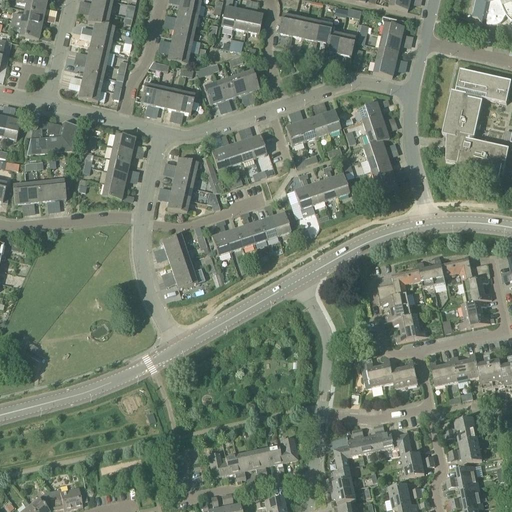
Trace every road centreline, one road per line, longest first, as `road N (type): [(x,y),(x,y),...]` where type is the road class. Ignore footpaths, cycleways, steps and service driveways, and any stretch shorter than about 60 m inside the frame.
road 1 (tertiary): [(0,416),(113,382),(174,348)]
road 2 (residential): [(467,257),(491,264),(503,331),(417,352)]
road 3 (tertiary): [(294,282),(362,245),(431,226)]
road 4 (residential): [(294,282),(321,322),(320,415)]
road 5 (residential): [(0,225),(141,221)]
road 6 (tertiary): [(174,348),(294,282)]
road 7 (residential): [(431,226),(410,146),(411,94)]
road 8 (residential): [(180,501),(309,473)]
road 9 (residential): [(284,105),(352,84),(411,94)]
road 10 (residential): [(121,123),(160,0)]
road 11 (residential): [(174,348),(139,258),(141,226)]
road 12 (residential): [(141,226),(189,227),(259,204)]
road 13 (residential): [(256,0),(273,10),(266,51),(284,105)]
